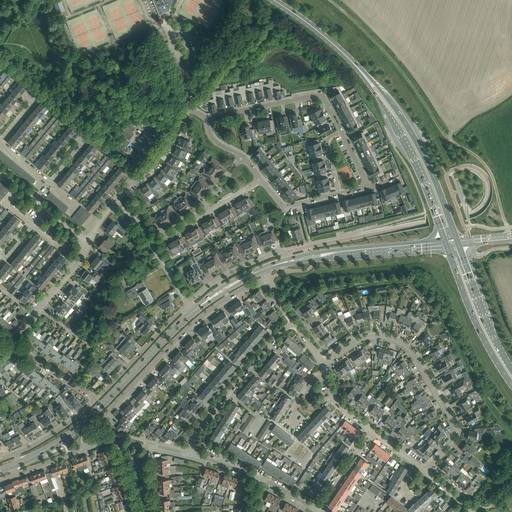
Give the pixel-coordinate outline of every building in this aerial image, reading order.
[(173,0),(152,0),(159,15),(163,13),(163,12),(164,12),(165,13),(170,11),(169,9),(171,6),(174,7),(176,1),(174,0),(173,0)] [(281,98),(279,85),(273,86),(272,79),(269,80),(269,83),(270,88),(272,95),(274,94),(275,99),(281,98)] [(272,95),(270,88),(269,83),(264,84),(264,81),(259,82),(263,98),(263,96),(266,96),(266,97),(272,96),(272,95)] [(263,98),(259,82),(260,85),(255,86),(254,83),(251,84),(254,100),(254,98),(257,98),(257,99),(263,98)] [(21,95),(26,89),(19,84),(15,89),(21,95)] [(254,100),(251,84),(250,84),(251,87),(246,88),(246,85),(242,86),(245,100),(248,100),(248,101),(254,100)] [(245,100),(242,86),(238,86),(239,89),(234,91),(233,87),(236,103),(242,102),(242,101),(245,100)] [(332,99),(343,93),(339,86),(332,87),(335,91),(329,94),(332,99)] [(236,103),(233,87),(229,88),(230,91),(225,92),(224,89),(228,105),(233,104),(233,103),(236,102),(236,103)] [(17,100),(21,95),(15,89),(10,94),(17,100)] [(228,105),(224,89),(221,90),(221,93),(216,94),(216,91),(215,91),(219,107),(225,106),(224,104),(227,104),(227,105),(228,105)] [(219,107),(215,91),(212,92),(213,99),(208,100),(210,112),(216,111),(215,106),(218,106),(219,107)] [(345,98),(343,93),(332,99),(333,99),(335,103),(345,98)] [(13,105),(17,100),(10,94),(6,99),(13,105)] [(337,108),(348,103),(345,98),(335,103),(338,108),(337,108)] [(9,110),(13,105),(6,99),(2,104),(9,110)] [(43,113),(48,108),(41,102),(37,107),(43,113)] [(340,113),(343,112),(351,108),(348,103),(337,108),(340,113)] [(0,110),(5,115),(9,110),(2,104),(0,106),(0,110)] [(318,106),(309,111),(311,114),(310,114),(313,119),(323,114),(324,114),(322,111),(320,109),(318,106)] [(39,118),(43,113),(37,107),(32,112),(39,118)] [(343,118),(353,112),(351,108),(343,112),(340,113),(343,118)] [(35,123),(39,118),(32,112),(28,117),(35,123)] [(345,122),(356,117),(353,112),(343,118),(345,122)] [(293,130),(299,129),(300,136),(304,135),(301,120),(298,121),(296,114),(295,114),(295,113),(292,113),(292,114),(290,115),(291,119),(290,120),(291,125),(292,125),(293,130)] [(323,114),(313,119),(316,124),(318,127),(327,122),(325,119),(326,119),(324,117),(325,116),(324,114),(323,114)] [(144,125),(148,119),(147,118),(148,118),(148,117),(146,115),(139,123),(138,124),(141,126),(143,124),(144,125)] [(278,116),(278,117),(277,118),(277,120),(277,124),(278,124),(280,131),(286,130),(287,134),(291,133),(288,122),(285,122),(284,116),(282,116),(278,116)] [(31,128),(35,123),(28,117),(24,122),(31,128)] [(347,128),(358,122),(356,117),(345,122),(348,127),(347,127),(347,128)] [(154,136),(160,129),(148,119),(144,125),(149,130),(148,132),(152,136),(153,135),(154,136)] [(269,120),(263,121),(265,132),(272,130),(271,130),(275,129),(273,120),(269,120)] [(260,133),(265,132),(263,121),(258,122),(258,123),(256,123),(255,123),(257,133),(260,132),(260,133)] [(27,133),(31,128),(24,122),(20,127),(27,133)] [(328,125),(327,122),(318,127),(319,130),(322,135),(325,134),(325,135),(326,134),(329,133),(329,132),(332,130),(329,125),(328,125)] [(350,133),(360,127),(358,122),(347,128),(350,133)] [(253,138),(253,139),(255,138),(256,138),(254,129),(252,129),(251,130),(251,129),(249,129),(249,125),(243,127),(243,131),(242,131),(243,135),(244,135),(245,138),(252,136),(253,138)] [(69,126),(65,131),(71,136),(75,131),(69,126)] [(23,138),(27,133),(20,127),(16,132),(23,138)] [(126,127),(120,133),(124,136),(130,130),(126,127)] [(61,136),(67,141),(71,136),(65,131),(61,136)] [(355,142),(366,137),(363,131),(352,137),(355,142)] [(18,143),(23,138),(16,132),(12,137),(18,143)] [(57,141),(63,146),(67,141),(61,136),(57,141)] [(14,148),(18,143),(12,137),(7,142),(14,148)] [(358,146),(368,141),(366,137),(355,142),(355,143),(356,142),(358,146)] [(177,147),(185,151),(189,153),(191,149),(188,147),(189,141),(180,138),(178,144),(177,144),(176,146),(177,147)] [(124,151),(127,146),(130,142),(126,139),(119,148),(121,150),(121,149),(123,151),(124,151)] [(308,145),(310,151),(320,148),(320,145),(319,142),(318,143),(318,142),(318,139),(308,142),(309,145),(308,145)] [(53,146),(59,151),(63,146),(57,141),(53,146)] [(360,151),(370,146),(368,142),(368,141),(358,146),(360,151)] [(91,144),(87,149),(93,154),(97,149),(91,144)] [(52,147),(49,151),(55,156),(59,151),(53,146),(52,147)] [(136,161),(137,161),(140,157),(127,146),(124,151),(136,161)] [(253,157),(256,160),(265,154),(266,152),(264,150),(261,146),(254,152),(255,153),(256,154),(254,156),(253,157)] [(372,151),(370,146),(360,151),(360,152),(362,156),(373,151),(372,151)] [(183,157),(185,151),(177,147),(174,153),(173,153),(171,155),(172,156),(182,162),(184,163),(187,159),(183,157)] [(311,156),(312,159),(322,157),(321,154),(322,154),(321,151),(320,148),(310,151),(311,156)] [(87,149),(82,154),(91,161),(95,156),(93,154),(87,149)] [(44,156),(50,161),(55,156),(49,151),(44,156)] [(365,161),(375,156),(373,151),(362,156),(365,161)] [(263,163),(264,164),(269,160),(267,157),(265,154),(266,153),(266,152),(265,154),(256,160),(259,164),(260,164),(262,162),(263,163)] [(82,154),(78,159),(84,164),(88,159),(91,161),(82,154)] [(40,161),(46,166),(50,161),(44,156),(40,161)] [(179,167),(182,162),(172,156),(169,161),(168,161),(166,164),(167,164),(177,171),(178,172),(181,168),(179,167)] [(367,166),(378,161),(375,156),(365,161),(365,162),(367,166)] [(210,168),(219,174),(222,169),(217,165),(219,162),(212,157),(208,162),(212,164),(210,168)] [(313,163),(314,168),(325,166),(324,163),(323,160),(322,157),(312,159),(313,161),(313,162),(313,163)] [(78,159),(74,164),(80,169),(84,164),(78,159)] [(263,169),(266,173),(274,166),(269,160),(264,164),(264,165),(266,167),(263,169)] [(36,166),(42,171),(46,166),(40,161),(40,162),(36,166)] [(370,171),(380,166),(378,161),(367,166),(370,171)] [(74,164),(70,169),(76,174),(80,169),(74,164)] [(173,176),(177,171),(167,164),(163,169),(162,168),(160,171),(161,172),(168,178),(171,181),(174,177),(173,176)] [(271,174),(273,176),(279,172),(274,166),(266,173),(268,176),(271,174)] [(316,174),(316,177),(326,174),(326,172),(325,172),(326,171),(325,169),(325,166),(314,168),(315,174),(316,174)] [(384,174),(380,166),(370,171),(369,171),(372,176),(377,174),(378,177),(384,174)] [(121,178),(125,173),(119,168),(115,173),(121,178)] [(215,179),(219,174),(210,168),(208,171),(204,168),(200,173),(207,178),(209,175),(215,179)] [(70,169),(66,174),(72,179),(76,174),(70,169)] [(164,183),(168,178),(161,172),(157,176),(156,176),(153,178),(154,179),(162,187),(163,189),(164,189),(166,191),(169,189),(166,186),(167,186),(164,183)] [(272,181),(275,185),(284,178),(279,172),(273,176),(273,177),(275,179),(272,181)] [(117,183),(121,178),(115,173),(111,178),(117,183)] [(66,174),(62,179),(67,184),(72,179),(66,174)] [(317,180),(318,186),(329,183),(328,180),(328,177),(327,177),(326,174),(316,177),(317,179),(317,180)] [(209,188),(203,184),(205,181),(199,177),(193,184),(205,193),(209,188)] [(113,188),(117,183),(111,178),(107,183),(113,188)] [(281,186),(283,189),(289,184),(284,178),(275,185),(277,188),(278,189),(281,186)] [(62,179),(57,184),(63,189),(64,189),(63,189),(67,184),(62,179)] [(149,182),(146,184),(147,185),(154,195),(156,198),(159,196),(158,194),(159,193),(156,190),(158,188),(158,189),(160,189),(162,187),(154,179),(149,183),(149,182)] [(400,195),(405,193),(401,182),(395,184),(398,190),(400,195)] [(109,193),(113,188),(107,183),(103,188),(109,193)] [(330,189),(330,186),(329,183),(318,186),(320,191),(321,195),(330,192),(330,190),(330,189)] [(195,194),(201,198),(205,193),(193,184),(187,192),(193,196),(195,194)] [(282,193),(285,197),(294,190),(289,184),(283,189),(284,190),(285,191),(282,193)] [(400,195),(398,190),(395,184),(395,185),(391,187),(393,192),(395,198),(396,198),(395,195),(399,193),(400,195)] [(147,185),(142,189),(141,188),(138,189),(146,202),(150,200),(149,199),(154,195),(147,185)] [(393,192),(391,187),(386,189),(386,188),(390,200),(395,198),(393,192)] [(104,198),(109,193),(103,188),(98,193),(104,198)] [(385,202),(390,200),(386,188),(380,191),(385,202)] [(298,197),(294,190),(285,197),(287,200),(288,201),(289,200),(291,199),(293,201),(298,197)] [(100,203),(104,198),(98,193),(94,198),(100,203)] [(180,202),(187,211),(192,207),(188,201),(190,199),(186,193),(181,197),(183,199),(180,202)] [(376,198),(375,193),(369,194),(372,206),(381,204),(379,198),(376,198)] [(367,207),(372,206),(369,194),(369,195),(364,196),(366,202),(367,207)] [(362,209),(367,207),(366,202),(364,196),(359,197),(360,200),(362,209)] [(357,210),(362,209),(360,200),(359,197),(354,198),(357,210)] [(96,208),(100,203),(94,198),(90,203),(96,208)] [(187,211),(180,202),(177,198),(173,201),(174,203),(171,205),(175,211),(177,209),(182,215),(187,211)] [(241,201),(245,209),(248,207),(249,209),(254,206),(250,199),(247,200),(246,198),(241,201)] [(357,210),(354,198),(349,200),(349,199),(348,199),(349,204),(351,211),(357,210)] [(349,204),(348,199),(343,201),(346,213),(351,211),(349,204)] [(242,211),(245,209),(241,201),(235,204),(237,206),(234,208),(238,215),(243,212),(242,211)] [(340,207),(339,202),(333,203),(336,215),(344,213),(342,206),(340,207)] [(92,213),(96,208),(90,203),(86,208),(92,213)] [(331,216),(336,215),(333,203),(328,205),(329,209),(331,216)] [(331,216),(329,209),(328,205),(323,206),(325,214),(326,217),(331,216)] [(162,215),(167,224),(173,221),(169,215),(172,213),(168,207),(163,210),(165,213),(162,215)] [(321,219),(318,208),(318,207),(313,208),(312,208),(315,220),(321,219)] [(229,208),(224,211),(229,219),(231,223),(238,219),(236,216),(237,216),(233,209),(230,210),(229,208)] [(315,220),(312,208),(307,209),(308,215),(305,216),(308,226),(311,225),(310,221),(315,220)] [(226,221),(229,219),(224,211),(219,214),(220,216),(217,218),(222,225),(226,222),(226,221)] [(167,224),(162,215),(158,217),(156,214),(152,217),(156,223),(158,221),(162,227),(167,224)] [(9,221),(16,226),(20,221),(13,215),(9,221)] [(207,221),(212,229),(215,227),(216,229),(220,226),(216,219),(214,220),(212,218),(207,221)] [(12,231),(16,226),(9,221),(5,226),(12,231)] [(113,221),(106,229),(109,231),(108,234),(112,237),(114,235),(112,234),(116,229),(122,235),(126,230),(118,223),(117,224),(113,221)] [(209,231),(212,229),(207,221),(202,224),(203,226),(201,228),(205,235),(210,232),(209,231)] [(7,236),(12,231),(5,226),(1,231),(7,236)] [(291,227),(292,231),(293,234),(291,235),(292,238),(294,237),(294,241),(302,239),(300,229),(298,230),(297,230),(295,226),(291,227)] [(225,232),(227,236),(231,233),(236,231),(233,227),(227,231),(228,233),(226,234),(225,232)] [(199,229),(197,230),(195,228),(194,229),(193,228),(190,230),(191,231),(190,231),(197,243),(197,242),(200,240),(199,238),(204,236),(199,229)] [(266,234),(270,244),(276,242),(273,236),(276,235),(274,228),(268,230),(270,233),(266,234)] [(126,235),(134,242),(139,236),(136,233),(135,232),(131,229),(126,235)] [(197,243),(190,231),(189,231),(187,232),(187,233),(185,234),(187,236),(184,238),(188,245),(191,243),(192,246),(197,243)] [(270,244),(266,234),(262,236),(261,233),(256,234),(258,241),(261,240),(264,247),(270,244)] [(31,239),(38,245),(42,239),(43,238),(40,236),(39,237),(35,234),(31,239)] [(246,242),(251,252),(257,249),(254,243),(257,242),(254,235),(249,237),(250,240),(246,242)] [(105,240),(99,247),(105,252),(111,245),(112,246),(115,243),(109,238),(106,241),(105,240)] [(179,238),(174,241),(180,252),(188,247),(183,239),(180,240),(179,238)] [(34,250),(38,245),(31,239),(27,244),(34,250)] [(170,246),(167,248),(172,257),(177,254),(180,252),(174,241),(168,244),(170,246)] [(244,253),(245,255),(251,252),(246,242),(243,244),(242,241),(241,241),(236,243),(239,250),(242,248),(244,253)] [(29,255),(34,250),(27,244),(23,249),(29,255)] [(227,251),(232,261),(238,258),(235,252),(238,250),(234,244),(230,246),(231,249),(227,251)] [(25,260),(29,255),(23,249),(19,254),(25,260)] [(232,261),(227,251),(224,253),(222,250),(217,252),(221,259),(224,258),(227,264),(232,261)] [(60,254),(61,253),(59,251),(56,255),(58,256),(56,259),(62,264),(66,259),(60,254)] [(209,261),(215,271),(220,267),(217,261),(219,260),(216,253),(211,256),(213,259),(209,261)] [(21,265),(25,260),(19,254),(14,259),(21,265)] [(105,265),(107,264),(109,266),(112,262),(104,255),(101,259),(98,256),(92,264),(94,266),(95,267),(98,269),(101,265),(103,265),(105,265)] [(17,270),(21,265),(14,259),(10,264),(17,270)] [(58,269),(62,264),(56,259),(52,264),(58,269)] [(215,271),(209,261),(206,263),(204,260),(199,263),(203,269),(205,268),(209,274),(215,271)] [(196,262),(192,265),(194,269),(187,273),(189,276),(188,277),(190,281),(191,280),(193,283),(194,283),(197,282),(197,281),(200,279),(198,276),(203,273),(196,262)] [(2,268),(9,273),(13,268),(6,263),(2,268)] [(53,275),(58,269),(52,264),(47,270),(53,275)] [(0,274),(4,278),(9,273),(2,268),(0,269),(0,274)] [(49,279),(53,275),(47,270),(43,274),(49,279)] [(82,274),(82,275),(82,276),(84,277),(83,278),(84,278),(85,278),(90,282),(89,281),(92,278),(97,282),(100,277),(95,273),(93,276),(86,270),(85,272),(84,272),(82,274)] [(41,273),(39,275),(41,277),(39,279),(45,284),(49,279),(43,274),(41,273)] [(45,284),(37,278),(36,277),(35,279),(38,282),(35,285),(41,290),(45,284)] [(10,283),(9,282),(7,284),(5,283),(3,286),(6,288),(8,290),(13,285),(10,283)] [(137,285),(126,292),(130,299),(139,294),(146,304),(154,300),(147,288),(146,288),(142,282),(139,284),(139,282),(136,284),(137,285)] [(33,293),(37,288),(31,283),(26,288),(33,293)] [(14,286),(9,292),(12,295),(17,289),(14,286)] [(81,287),(80,288),(79,286),(77,289),(73,286),(73,287),(72,286),(70,290),(79,298),(85,291),(83,290),(84,289),(81,287)] [(33,293),(26,288),(25,287),(23,289),(25,290),(22,293),(28,298),(33,293)] [(73,305),(79,298),(70,290),(69,291),(66,293),(66,294),(66,295),(69,298),(67,300),(73,305)] [(261,299),(264,297),(259,290),(253,295),(250,297),(252,300),(253,299),(256,303),(258,301),(261,299)] [(22,293),(20,291),(18,294),(20,296),(17,299),(21,302),(22,301),(24,303),(28,298),(22,293)] [(90,293),(87,298),(91,302),(95,297),(90,293)] [(170,311),(174,309),(173,307),(174,307),(172,303),(173,302),(169,295),(157,302),(160,308),(163,306),(166,312),(169,310),(170,311)] [(250,310),(251,309),(256,305),(254,302),(251,305),(247,299),(244,302),(246,305),(250,310)] [(73,305),(67,300),(65,302),(62,300),(61,300),(60,300),(59,303),(58,304),(65,310),(68,312),(73,305)] [(251,309),(250,310),(251,313),(252,314),(256,318),(257,320),(257,319),(259,318),(266,313),(264,311),(265,311),(271,307),(266,300),(261,304),(263,308),(260,311),(258,313),(254,307),(251,309)] [(246,305),(244,306),(240,301),(234,305),(238,311),(239,312),(243,310),(248,317),(250,316),(252,314),(251,313),(250,310),(246,305)] [(314,306),(313,306),(311,303),(306,307),(308,310),(303,313),(307,317),(314,312),(317,310),(314,306)] [(63,312),(65,310),(58,304),(58,305),(54,307),(55,308),(54,309),(58,311),(56,314),(62,319),(66,314),(63,312)] [(232,315),(238,311),(234,305),(228,309),(232,315)] [(374,321),(374,319),(373,306),(373,305),(370,306),(368,306),(369,311),(368,311),(367,310),(367,309),(365,309),(364,309),(364,310),(363,311),(363,312),(363,313),(365,321),(369,320),(369,323),(374,321)] [(378,322),(379,322),(383,322),(385,305),(379,305),(373,306),(374,319),(378,319),(378,322)] [(394,321),(396,313),(391,312),(392,307),(386,305),(385,322),(390,323),(390,320),(394,321)] [(403,325),(407,317),(401,315),(403,310),(398,307),(396,313),(394,321),(393,324),(398,326),(399,323),(403,325)] [(364,321),(362,313),(356,314),(355,309),(349,310),(349,311),(355,324),(355,326),(360,325),(360,322),(364,321)] [(268,328),(270,326),(270,325),(269,325),(273,321),(278,317),(276,314),(277,313),(275,311),(274,311),(269,315),(267,316),(269,317),(270,319),(266,323),(265,322),(264,322),(263,324),(268,328)] [(349,311),(343,314),(342,311),(337,313),(339,316),(338,316),(347,330),(352,328),(351,325),(355,324),(349,311)] [(8,312),(5,316),(3,318),(0,320),(0,327),(1,329),(7,322),(14,315),(12,313),(11,314),(8,312)] [(218,316),(223,322),(224,325),(229,321),(228,321),(230,320),(229,318),(224,312),(218,316)] [(316,322),(321,318),(319,315),(317,316),(314,312),(307,317),(310,322),(314,319),(316,322)] [(414,315),(413,317),(411,317),(413,314),(413,313),(412,312),(411,312),(410,312),(409,312),(407,317),(403,325),(407,326),(406,329),(410,331),(412,329),(419,318),(419,317),(414,315)] [(147,321),(141,315),(138,318),(141,320),(138,324),(138,326),(139,327),(139,328),(139,329),(137,330),(137,332),(140,335),(139,335),(140,335),(143,332),(145,334),(150,329),(149,328),(152,325),(147,321)] [(321,322),(324,321),(327,318),(327,317),(326,315),(321,318),(316,322),(318,324),(314,327),(317,332),(324,327),(321,322)] [(218,316),(212,320),(217,326),(218,329),(219,329),(220,327),(221,326),(220,324),(223,322),(218,316)] [(232,319),(238,327),(243,322),(241,320),(238,322),(235,317),(232,319)] [(428,324),(424,321),(419,318),(412,329),(415,331),(413,334),(418,337),(428,324)] [(238,327),(232,319),(230,321),(235,329),(238,327)] [(13,328),(19,323),(16,320),(14,320),(10,325),(7,322),(1,329),(6,333),(12,327),(13,328)] [(212,331),(215,335),(218,333),(216,330),(213,325),(210,327),(210,328),(209,328),(207,325),(202,329),(202,328),(198,331),(203,338),(205,340),(208,337),(207,335),(212,331)] [(263,335),(267,330),(260,325),(256,330),(263,335)] [(324,327),(317,332),(320,336),(324,333),(326,336),(329,334),(331,333),(334,331),(331,328),(330,329),(327,325),(324,327)] [(35,333),(33,331),(31,333),(25,340),(30,344),(36,337),(37,335),(38,335),(42,330),(40,328),(35,333)] [(218,329),(216,330),(218,333),(223,340),(226,337),(223,332),(222,333),(219,329),(218,329)] [(136,342),(124,330),(121,333),(126,337),(120,343),(129,351),(134,346),(133,345),(128,340),(131,337),(136,342)] [(258,340),(263,335),(256,330),(252,335),(258,340)] [(223,340),(218,333),(215,335),(214,335),(214,336),(216,339),(219,343),(223,340)] [(426,347),(433,341),(429,337),(430,336),(427,333),(419,340),(421,343),(422,342),(426,347)] [(332,343),(336,340),(334,337),(332,338),(329,334),(326,336),(322,339),(325,344),(330,341),(332,343)] [(254,345),(258,340),(252,335),(248,340),(254,345)] [(201,345),(204,347),(207,345),(197,336),(194,339),(192,337),(187,341),(197,351),(199,348),(199,347),(201,345)] [(289,346),(293,341),(288,336),(283,342),(286,344),(282,349),(279,347),(277,349),(282,353),(282,354),(289,346)] [(35,348),(41,341),(43,339),(40,337),(39,340),(36,337),(30,344),(35,348)] [(231,348),(234,344),(227,339),(224,342),(231,348)] [(46,345),(40,352),(41,352),(42,350),(47,354),(52,348),(55,344),(52,343),(50,340),(48,343),(46,345)] [(248,340),(244,345),(250,350),(254,345),(248,340)] [(35,348),(40,352),(46,345),(41,341),(35,348)] [(195,353),(197,351),(187,341),(183,346),(186,348),(184,350),(190,356),(194,359),(196,357),(193,354),(194,353),(195,353)] [(294,351),(298,345),(293,341),(289,346),(294,351)] [(124,356),(129,351),(120,343),(123,346),(121,348),(118,345),(116,348),(119,350),(119,351),(124,356)] [(244,345),(242,343),(241,343),(237,347),(239,349),(246,355),(250,350),(244,345)] [(433,360),(441,355),(439,350),(442,348),(439,344),(433,347),(435,351),(429,354),(433,360)] [(298,355),(303,349),(298,345),(294,351),(298,355)] [(382,363),(385,349),(382,349),(382,348),(377,346),(375,357),(379,358),(378,361),(379,362),(382,363)] [(52,348),(47,354),(52,358),(57,352),(52,348)] [(63,354),(57,362),(58,360),(63,364),(68,358),(70,355),(75,350),(72,348),(68,354),(68,353),(66,356),(63,354)] [(242,360),(246,355),(239,349),(235,354),(242,360)] [(371,360),(369,358),(363,349),(359,351),(360,352),(357,354),(364,366),(365,366),(367,364),(367,363),(371,360)] [(385,349),(382,363),(385,364),(386,363),(387,364),(389,365),(390,364),(390,363),(391,363),(394,350),(389,349),(389,350),(385,349)] [(190,356),(184,350),(182,352),(179,350),(175,354),(182,360),(184,362),(185,362),(186,361),(187,360),(187,359),(190,356)] [(106,360),(114,367),(119,362),(113,357),(116,354),(113,351),(109,356),(106,360)] [(57,362),(63,354),(62,355),(57,352),(52,358),(57,362),(56,362),(57,362)] [(73,372),(76,374),(89,355),(89,354),(87,353),(84,356),(83,356),(79,361),(76,359),(75,360),(73,362),(68,368),(73,372),(73,373),(73,372)] [(451,366),(448,361),(453,359),(450,353),(444,356),(446,360),(436,366),(440,373),(451,366)] [(184,362),(182,360),(175,354),(171,359),(174,361),(172,363),(178,369),(182,365),(184,362)] [(237,365),(242,360),(235,354),(231,359),(237,365)] [(271,359),(277,363),(281,358),(276,354),(271,359)] [(303,364),(308,359),(303,354),(298,360),(303,364)] [(365,366),(364,366),(357,354),(354,356),(353,356),(349,358),(355,367),(359,365),(361,367),(362,367),(363,367),(364,369),(366,368),(365,366)] [(11,365),(16,361),(10,355),(5,359),(11,365)] [(73,362),(68,358),(63,364),(68,368),(73,362)] [(396,374),(407,365),(405,362),(406,362),(402,358),(394,364),(397,368),(394,370),(394,371),(396,374)] [(6,370),(11,365),(5,359),(1,363),(6,370)] [(204,363),(203,364),(204,365),(208,368),(210,370),(214,365),(210,362),(207,359),(204,363)] [(271,359),(267,363),(273,368),(275,371),(277,368),(275,366),(277,363),(271,359)] [(292,365),(286,360),(285,359),(283,362),(290,367),(292,365)] [(297,372),(299,373),(305,377),(307,373),(302,370),(306,366),(308,369),(313,363),(308,359),(303,364),(299,370),(297,372)] [(355,371),(353,369),(354,368),(348,359),(343,362),(344,363),(341,365),(350,378),(352,377),(351,375),(352,373),(355,371)] [(106,360),(105,360),(102,363),(97,368),(99,370),(100,369),(101,371),(104,373),(107,370),(109,372),(114,367),(106,360)] [(232,371),(236,367),(229,361),(225,366),(232,371)] [(299,370),(297,369),(295,367),(298,363),(295,361),(292,365),(290,367),(290,368),(295,371),(297,372),(299,370)] [(4,372),(6,370),(1,363),(0,364),(0,372),(2,374),(4,376),(3,376),(8,381),(9,381),(10,379),(6,374),(4,372)] [(178,369),(172,363),(169,365),(167,363),(163,367),(169,373),(172,375),(172,376),(175,373),(175,372),(178,369)] [(268,373),(273,368),(267,363),(263,368),(268,373)] [(446,383),(447,384),(457,378),(455,374),(455,375),(454,373),(464,367),(462,363),(445,373),(447,376),(443,378),(445,381),(444,381),(445,383),(446,383)] [(28,376),(33,370),(28,366),(28,365),(23,371),(23,372),(21,374),(16,379),(14,381),(17,383),(19,381),(18,381),(23,376),(25,373),(28,376)] [(348,380),(350,378),(341,365),(338,367),(338,366),(333,369),(340,378),(343,376),(345,378),(347,378),(348,380)] [(407,365),(396,374),(398,376),(399,376),(402,374),(404,378),(413,371),(410,367),(409,368),(407,365)] [(227,376),(232,371),(225,366),(221,371),(227,376)] [(172,375),(169,373),(163,367),(159,371),(161,374),(159,376),(169,385),(171,382),(168,380),(170,379),(172,377),(172,376),(172,375)] [(227,376),(221,371),(218,368),(213,373),(217,376),(223,381),(227,376)] [(268,373),(263,368),(261,371),(260,370),(258,373),(259,373),(259,374),(264,378),(268,373)] [(101,381),(103,378),(101,376),(101,375),(94,369),(88,375),(93,380),(90,383),(95,388),(101,381)] [(32,380),(37,374),(33,370),(28,376),(32,380)] [(37,384),(42,378),(37,374),(32,380),(37,384)] [(406,389),(418,382),(417,379),(417,378),(415,374),(405,379),(408,383),(405,385),(405,386),(406,389)] [(304,379),(298,375),(296,378),(293,376),(291,378),(294,381),(300,384),(304,379)] [(37,384),(32,390),(34,392),(39,386),(42,389),(49,380),(44,376),(42,378),(38,382),(38,383),(37,384)] [(169,385),(159,376),(157,378),(155,376),(151,380),(157,386),(159,384),(162,386),(163,385),(166,387),(169,385)] [(219,386),(223,381),(217,376),(213,381),(219,386)] [(255,376),(250,381),(256,385),(261,389),(263,387),(261,386),(262,385),(259,383),(260,380),(255,376)] [(470,380),(469,377),(457,384),(458,383),(460,386),(462,384),(463,387),(467,384),(466,383),(470,380)] [(188,380),(184,385),(188,388),(192,383),(193,381),(191,379),(189,381),(188,380)] [(210,379),(206,384),(208,386),(215,391),(219,386),(213,381),(210,379)] [(270,380),(267,383),(272,388),(278,381),(277,380),(275,379),(272,382),(270,380)] [(280,387),(284,382),(284,381),(282,380),(280,379),(276,384),(280,387)] [(42,389),(37,394),(39,396),(43,391),(46,389),(48,391),(54,384),(49,380),(42,389)] [(147,389),(154,395),(156,397),(157,396),(155,394),(158,391),(155,388),(157,386),(151,380),(147,384),(149,387),(147,389)] [(300,384),(294,381),(293,383),(289,380),(287,384),(288,384),(297,390),(300,384)] [(252,390),(256,385),(250,381),(246,386),(252,390)] [(409,393),(409,392),(412,390),(414,394),(424,389),(421,385),(420,385),(418,382),(406,389),(404,390),(405,392),(406,393),(408,394),(409,393)] [(362,390),(360,389),(362,386),(356,384),(355,383),(346,389),(350,392),(347,395),(352,398),(356,393),(358,395),(362,390)] [(59,393),(57,391),(59,389),(54,384),(48,391),(42,399),(44,400),(50,393),(53,395),(52,396),(54,398),(59,393)] [(293,395),(297,390),(288,384),(287,385),(287,386),(285,390),(293,395)] [(211,396),(215,391),(208,386),(204,391),(211,396)] [(255,393),(252,390),(246,386),(242,391),(248,395),(253,400),(255,398),(252,395),(255,393)] [(455,399),(463,394),(458,386),(451,390),(453,394),(455,399)] [(59,393),(68,406),(69,406),(72,404),(72,405),(74,408),(76,407),(76,408),(79,406),(79,405),(80,404),(79,403),(81,401),(77,398),(76,399),(74,396),(72,393),(68,395),(66,397),(64,393),(66,390),(64,388),(64,387),(59,393)] [(157,398),(156,397),(154,395),(147,389),(145,391),(143,389),(139,393),(145,399),(147,397),(150,399),(153,402),(157,398)] [(361,405),(367,397),(364,395),(366,393),(362,390),(358,395),(360,397),(356,402),(361,405)] [(412,407),(416,405),(428,398),(426,395),(427,395),(424,390),(415,396),(417,400),(415,401),(414,403),(411,405),(412,407)] [(469,399),(470,398),(471,398),(475,397),(478,401),(481,399),(476,390),(468,395),(469,395),(461,400),(462,403),(459,405),(463,412),(470,407),(468,404),(471,402),(469,399)] [(206,401),(211,396),(204,391),(200,396),(206,401)] [(253,400),(248,395),(242,391),(238,396),(242,399),(241,401),(244,404),(248,399),(249,400),(251,398),(253,400)] [(139,393),(135,397),(137,400),(135,402),(143,409),(144,410),(150,404),(149,402),(148,401),(145,399),(139,393)] [(291,399),(284,394),(282,393),(279,399),(282,401),(288,404),(291,399)] [(68,414),(64,409),(67,407),(59,394),(55,399),(59,405),(55,408),(57,411),(55,412),(59,418),(60,418),(61,417),(62,418),(63,417),(64,417),(66,416),(67,414),(68,414)] [(189,400),(198,408),(202,404),(199,402),(201,399),(194,394),(189,400)] [(371,405),(375,400),(371,397),(370,399),(367,397),(361,405),(365,409),(369,403),(371,405)] [(428,398),(416,405),(417,408),(419,408),(421,407),(423,411),(433,405),(430,401),(428,398)] [(285,410),(288,404),(282,401),(279,399),(277,402),(274,400),(272,402),(278,406),(285,410)] [(374,407),(369,412),(374,416),(380,407),(383,404),(376,399),(375,400),(371,405),(374,407)] [(194,413),(198,408),(189,400),(183,407),(186,410),(190,413),(192,411),(194,413)] [(130,402),(126,406),(135,414),(137,412),(140,409),(142,411),(143,409),(135,402),(133,404),(130,402)] [(230,408),(236,412),(239,407),(233,403),(230,408)] [(259,407),(257,410),(259,412),(263,408),(265,406),(265,405),(262,403),(262,404),(260,406),(259,407)] [(285,410),(278,406),(277,409),(268,404),(267,407),(269,408),(281,415),(285,410)] [(137,416),(135,414),(126,406),(122,410),(125,412),(123,415),(131,422),(131,423),(137,416)] [(434,406),(424,412),(427,416),(424,417),(424,419),(425,422),(437,415),(435,411),(436,411),(434,406)] [(481,411),(478,406),(473,409),(475,413),(466,418),(470,424),(475,421),(475,422),(479,420),(476,414),(481,411)] [(329,414),(332,412),(327,407),(322,411),(327,416),(329,418),(331,416),(329,414)] [(388,411),(384,408),(383,409),(380,407),(374,416),(378,419),(382,414),(384,416),(388,411)] [(43,413),(38,417),(40,420),(44,426),(45,425),(46,426),(48,425),(47,424),(51,421),(50,420),(54,417),(50,411),(48,408),(46,410),(44,411),(42,412),(43,413)] [(233,417),(236,412),(230,408),(227,413),(233,417)] [(281,415),(269,408),(267,410),(274,414),(271,417),(278,421),(281,415)] [(190,413),(186,410),(184,412),(181,409),(177,414),(184,420),(186,417),(188,420),(192,415),(190,413)] [(396,415),(393,413),(394,412),(390,409),(388,411),(384,416),(387,417),(383,423),(387,426),(394,418),(396,415)] [(325,419),(327,416),(322,411),(318,415),(325,422),(327,420),(325,419)] [(230,422),(233,417),(227,413),(223,418),(230,422)] [(38,421),(37,419),(34,414),(28,418),(32,424),(29,426),(34,433),(39,429),(35,423),(38,421)] [(118,420),(121,422),(119,424),(116,428),(122,434),(129,426),(128,425),(131,422),(123,415),(118,420)] [(325,422),(318,415),(314,420),(321,426),(325,422)] [(394,426),(396,428),(404,418),(400,416),(399,415),(399,416),(398,416),(397,417),(397,418),(397,419),(396,420),(394,418),(387,426),(391,429),(394,426)] [(337,417),(333,421),(335,423),(335,424),(336,424),(338,426),(339,425),(343,420),(342,420),(340,418),(339,419),(337,417)] [(226,427),(230,422),(223,418),(220,423),(226,427)] [(404,418),(396,428),(398,430),(396,433),(400,436),(407,428),(404,426),(406,424),(406,423),(407,422),(406,421),(406,420),(404,418)] [(153,434),(159,427),(154,423),(155,422),(152,420),(148,426),(145,429),(144,431),(148,435),(150,432),(153,434)] [(321,426),(314,420),(310,424),(318,432),(322,427),(321,426)] [(345,430),(350,424),(345,420),(341,426),(345,430)] [(21,423),(20,421),(16,424),(18,427),(21,433),(24,431),(28,436),(34,433),(29,426),(26,428),(22,422),(21,423)] [(434,432),(442,438),(445,434),(440,430),(442,427),(442,428),(445,427),(442,421),(439,423),(440,424),(434,432)] [(223,432),(226,427),(220,423),(217,428),(223,432)] [(314,436),(318,432),(310,424),(306,429),(313,436),(314,436)] [(350,434),(355,428),(350,424),(345,430),(350,434)] [(485,429),(494,428),(493,424),(474,427),(474,430),(475,430),(475,432),(469,431),(468,438),(470,438),(470,439),(472,439),(477,440),(479,440),(480,439),(481,434),(480,434),(481,434),(483,433),(484,432),(485,430),(485,429)] [(276,434),(280,429),(276,425),(271,430),(276,434)] [(162,437),(168,430),(163,426),(161,429),(159,427),(153,434),(157,438),(160,435),(162,437)] [(411,436),(415,432),(417,429),(415,427),(412,427),(409,430),(407,428),(400,436),(405,440),(409,435),(411,436)] [(220,437),(223,432),(217,428),(214,433),(220,437)] [(355,428),(350,434),(349,436),(351,438),(352,435),(355,438),(360,432),(355,428)] [(168,430),(162,437),(166,441),(169,438),(171,440),(178,432),(177,431),(176,430),(175,430),(174,431),(172,429),(170,432),(168,430)] [(280,438),(285,432),(280,429),(276,434),(280,438)] [(309,440),(313,436),(306,429),(301,433),(307,438),(309,440)] [(334,434),(338,438),(339,439),(341,435),(343,433),(338,429),(334,434)] [(434,432),(431,434),(431,431),(428,430),(424,434),(426,436),(427,437),(431,440),(433,438),(438,443),(442,438),(434,432)] [(10,435),(15,444),(22,440),(19,435),(17,431),(14,432),(15,433),(10,435)] [(285,442),(290,436),(285,432),(280,438),(285,442)] [(216,442),(220,437),(214,433),(210,438),(216,442)] [(301,433),(297,437),(299,439),(302,442),(303,442),(307,438),(301,433)] [(335,441),(338,438),(334,434),(328,440),(330,442),(331,443),(338,447),(340,444),(335,441)] [(8,448),(15,444),(10,435),(3,439),(5,442),(8,448)] [(268,443),(266,446),(271,450),(273,448),(272,447),(271,447),(271,446),(272,445),(270,444),(270,443),(276,438),(274,436),(268,443)] [(285,442),(290,446),(294,440),(290,436),(285,442)] [(429,443),(431,440),(427,437),(423,440),(422,439),(420,442),(431,451),(434,447),(429,443)] [(427,455),(431,451),(420,442),(418,445),(414,449),(419,454),(422,451),(427,455)] [(236,446),(231,443),(227,449),(232,452),(236,446)] [(476,450),(474,449),(474,448),(471,445),(470,446),(467,443),(461,450),(470,457),(472,454),(473,454),(476,452),(476,450)] [(346,453),(349,448),(343,444),(339,448),(346,453)] [(371,450),(376,454),(380,448),(375,444),(371,450)] [(237,456),(241,450),(236,446),(232,452),(237,456)] [(241,450),(237,456),(243,459),(246,453),(248,450),(243,447),(241,450)] [(342,458),(346,453),(339,448),(336,454),(342,458)] [(385,451),(380,448),(376,454),(381,457),(385,451)] [(102,459),(109,456),(107,450),(98,454),(99,456),(101,455),(102,459)] [(342,458),(336,454),(333,451),(330,456),(339,463),(342,458)] [(390,455),(385,451),(381,457),(385,461),(390,455)] [(246,453),(243,459),(248,462),(252,456),(246,453)] [(87,467),(86,463),(89,462),(87,455),(79,458),(83,468),(87,467)] [(102,465),(112,461),(109,456),(102,459),(104,462),(101,463),(102,465)] [(253,465),(257,459),(252,456),(248,462),(253,465)] [(335,468),(339,463),(330,456),(326,461),(335,468)] [(475,466),(477,468),(480,464),(479,462),(473,456),(469,461),(474,466),(475,466)] [(79,470),(83,468),(79,458),(72,461),(75,468),(78,466),(79,470)] [(364,468),(365,468),(368,463),(361,458),(357,464),(364,468)] [(262,463),(257,459),(253,465),(258,469),(262,463)] [(445,473),(445,472),(446,473),(454,463),(450,460),(449,461),(447,459),(443,463),(439,467),(442,470),(445,473)] [(271,463),(266,460),(262,466),(267,469),(271,463)] [(332,473),(335,468),(326,461),(325,464),(328,466),(326,469),(332,473)] [(58,466),(61,473),(68,470),(66,463),(58,466)] [(272,473),(276,467),(271,463),(267,469),(272,473)] [(454,463),(446,473),(450,476),(453,472),(456,474),(460,470),(458,468),(459,467),(454,463)] [(367,470),(365,468),(364,468),(357,464),(354,469),(361,474),(363,475),(367,470)] [(405,474),(408,469),(402,465),(400,464),(396,469),(399,471),(405,474)] [(53,475),(61,473),(58,466),(51,468),(53,475)] [(110,476),(116,473),(114,467),(105,471),(106,474),(108,473),(110,476)] [(277,476),(281,470),(276,467),(272,473),(277,476)] [(210,478),(213,471),(206,468),(203,477),(206,478),(207,477),(210,478)] [(329,478),(332,473),(326,469),(323,474),(329,478)] [(357,479),(361,474),(354,469),(350,474),(357,479)] [(282,479),(286,473),(281,470),(277,476),(282,479)] [(458,476),(455,480),(459,484),(466,476),(460,470),(456,474),(458,476)] [(44,471),(37,474),(40,480),(41,484),(48,481),(47,479),(47,478),(44,471)] [(216,481),(219,473),(213,471),(210,478),(214,479),(213,480),(216,481)] [(402,479),(405,474),(399,471),(396,476),(402,479)] [(320,472),(317,476),(317,477),(325,483),(329,478),(323,474),(320,472)] [(111,479),(109,480),(110,483),(119,479),(116,473),(110,476),(111,479)] [(287,482),(291,476),(286,473),(282,479),(287,482)] [(32,483),(40,480),(37,474),(30,476),(32,483)] [(298,477),(295,475),(293,474),(292,475),(292,477),(291,476),(287,482),(292,486),(296,480),(298,477)] [(354,485),(357,479),(350,474),(346,480),(354,485)] [(229,484),(232,477),(225,475),(221,486),(228,488),(229,484)] [(399,485),(402,479),(396,476),(392,481),(399,485)] [(471,483),(473,481),(466,476),(459,484),(463,488),(466,484),(469,486),(471,483)] [(236,487),(238,479),(232,477),(229,484),(233,485),(233,486),(236,487)] [(322,488),(325,483),(317,477),(316,479),(314,478),(312,481),(314,482),(316,483),(322,488)] [(4,486),(7,493),(11,491),(12,494),(17,492),(23,489),(29,487),(26,478),(4,486)] [(196,491),(200,492),(201,492),(205,479),(200,478),(196,491)] [(350,490),(354,485),(346,480),(343,485),(350,490)] [(396,490),(399,485),(392,481),(389,486),(396,490)] [(322,488),(316,483),(314,482),(313,484),(314,486),(313,489),(319,493),(322,488)] [(396,490),(389,486),(383,483),(382,486),(388,489),(386,491),(392,495),(396,490)] [(475,491),(481,485),(479,483),(477,484),(477,483),(473,485),(471,483),(469,486),(465,489),(469,493),(473,489),(475,491)] [(116,493),(124,490),(121,484),(112,488),(113,491),(115,490),(116,493)] [(352,491),(350,490),(343,485),(339,490),(346,495),(348,497),(352,491)] [(98,491),(97,491),(100,499),(104,498),(102,493),(110,490),(109,486),(105,488),(98,491)] [(170,487),(160,487),(160,494),(169,493),(169,497),(175,497),(178,496),(182,496),(181,492),(174,493),(174,489),(171,490),(170,487)] [(315,498),(319,493),(313,489),(309,494),(315,498)] [(439,496),(438,495),(437,494),(432,489),(427,493),(432,498),(435,500),(439,496)] [(124,490),(116,493),(113,494),(115,498),(116,497),(117,500),(126,496),(124,490)] [(343,501),(346,495),(339,490),(336,496),(343,501)] [(271,503),(275,496),(268,493),(264,501),(267,502),(268,501),(271,503)] [(428,502),(432,498),(427,493),(423,497),(430,504),(428,502)] [(16,496),(8,498),(10,504),(17,502),(19,501),(19,499),(17,500),(16,496)] [(276,507),(281,500),(275,496),(271,503),(274,505),(274,506),(276,507)] [(339,506),(343,501),(336,496),(332,501),(339,506)] [(390,506),(395,500),(390,496),(386,502),(390,506)] [(425,508),(430,504),(423,497),(419,501),(424,506),(425,508)] [(395,509),(400,504),(395,500),(390,506),(395,509)] [(17,502),(10,504),(11,510),(19,508),(18,505),(20,504),(19,501),(17,502)] [(335,511),(339,506),(332,501),(328,507),(335,511)] [(419,510),(424,506),(419,501),(414,505),(419,510)] [(286,511),(288,511),(292,506),(286,503),(282,510),(284,511),(285,511),(286,511)]
